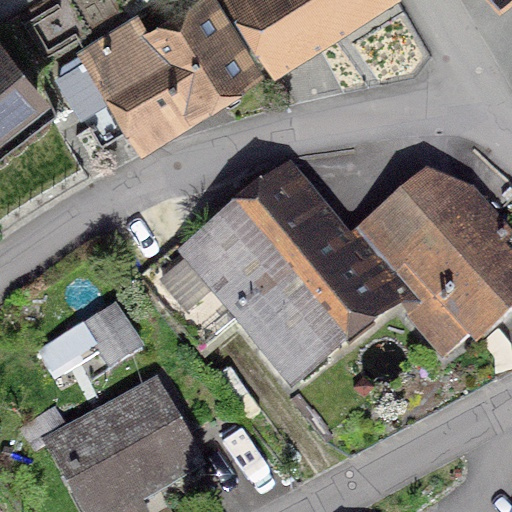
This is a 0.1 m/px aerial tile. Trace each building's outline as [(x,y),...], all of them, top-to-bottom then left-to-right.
[(229,0),(265,61),(369,0),(229,0)] [(511,0),(489,0),(507,19),(511,14),(511,0)] [(251,76),(211,7),(140,49),(128,28),(62,66),(114,156),(251,76)] [(0,128),(31,103),(0,63),(0,128)] [(511,245),(445,166),(347,247),(407,318),(452,373),(511,323),(511,256),(511,254),(511,245)] [(294,412),(407,318),(347,247),(284,171),(171,264),(294,412)] [(161,380),(39,445),(79,511),(163,511),(223,478),(161,380)]
